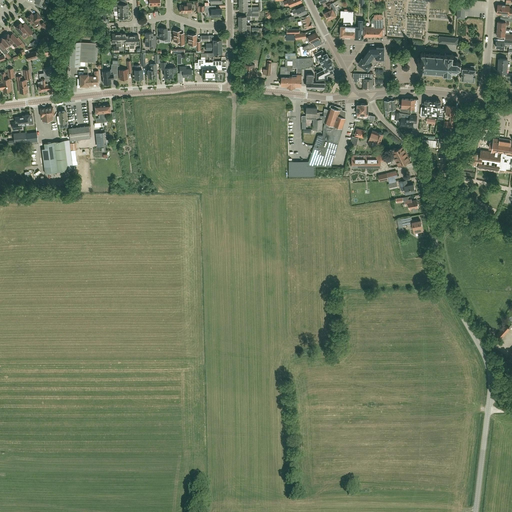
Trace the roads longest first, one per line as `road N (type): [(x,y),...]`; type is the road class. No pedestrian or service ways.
road 1 (tertiary): [(475,511),(488,371),(442,275),(415,156),(370,94)]
road 2 (secondary): [(60,99),(230,88)]
